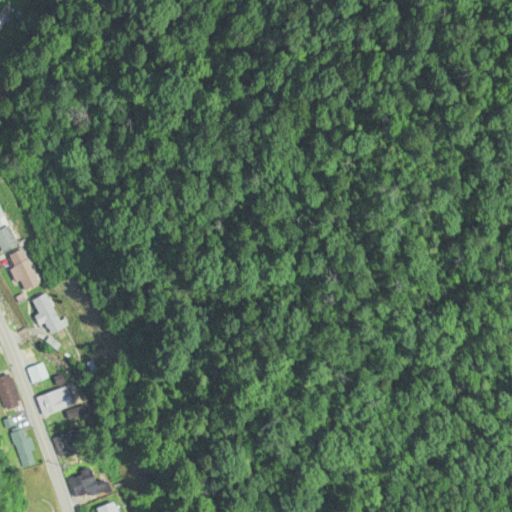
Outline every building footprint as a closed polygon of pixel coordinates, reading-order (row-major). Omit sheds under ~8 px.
[(0,229),(0,253),(17,247),(9,226),(0,229)] [(36,285),(25,249),(2,256),(13,292),(36,285)] [(24,302),(40,337),(59,329),(43,294),(24,302)] [(45,378),(40,364),(26,370),(31,383),(45,378)] [(75,406),(67,385),(33,398),(40,418),(75,406)] [(36,463),(20,429),(7,435),(22,469),(36,463)] [(67,492),(84,510),(107,489),(99,480),(95,485),(85,474),(67,492)] [(90,509),(90,511),(111,511),(109,503),(90,509)]
